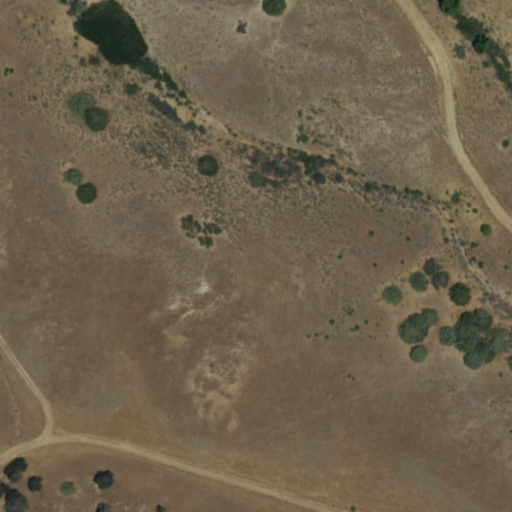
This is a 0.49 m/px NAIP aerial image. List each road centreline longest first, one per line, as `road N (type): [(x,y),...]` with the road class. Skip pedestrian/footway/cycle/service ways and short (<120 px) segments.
road 1 (residential): [(338,511),(75,434),(22,433),(0,442)]
road 2 (residential): [(511,224),(462,155),(439,69),(400,0)]
